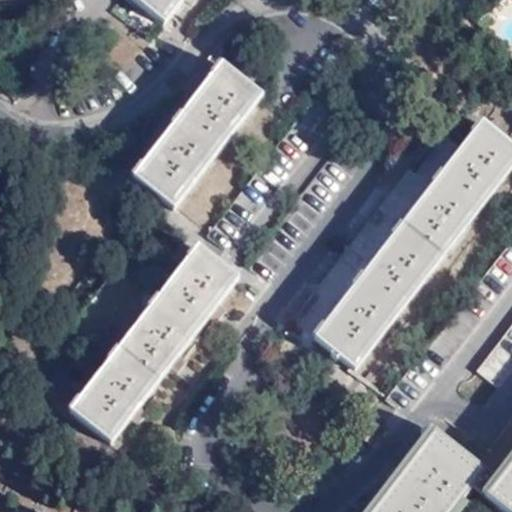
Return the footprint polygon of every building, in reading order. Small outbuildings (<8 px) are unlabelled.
[(128,0),(163,29),(185,0),(128,0)] [(417,0),(426,8),(434,0),(417,0)] [(434,0),(426,8),(431,12),(442,0),(434,0)] [(173,217),(265,101),(223,69),(131,184),(173,217)] [(304,104),(273,150),(281,156),(272,169),(298,188),(340,128),(304,104)] [(290,322),(354,374),(511,172),(511,147),(481,125),(460,151),(437,135),(290,322)] [(259,168),(209,228),(228,244),(279,184),(259,168)] [(109,447),(240,282),(201,251),(68,415),(109,447)] [(498,390),(511,371),(511,330),(478,374),(498,390)] [(357,436),(364,440),(372,425),(365,421),(357,436)] [(483,502),(495,511),(511,511),(511,423),(486,457),(506,472),(495,486),(483,502)] [(372,425),(364,440),(374,445),(381,430),(372,425)] [(371,511),(454,511),(470,492),(483,476),(433,435),(371,511)] [(495,486),(483,476),(470,492),(483,502),(495,486)]
